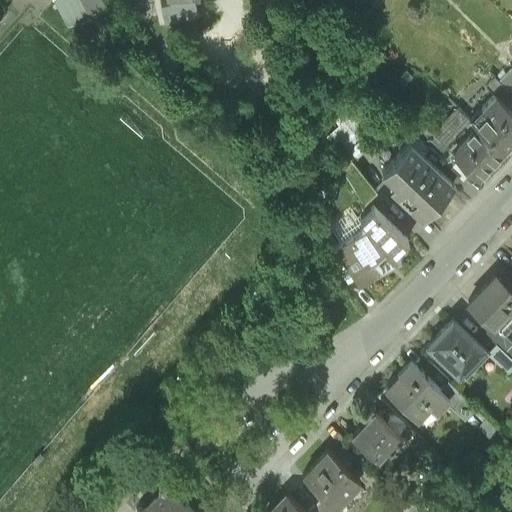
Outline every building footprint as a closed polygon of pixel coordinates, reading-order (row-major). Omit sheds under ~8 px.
[(56,0),(68,24),(90,18),(90,19),(124,2),(123,0),(56,0)] [(159,0),(160,0),(163,18),(196,11),(194,0),(159,0)] [(511,64),(498,80),(511,93),(511,64)] [(511,137),(511,108),(495,92),(481,106),(485,109),(473,122),(474,123),(501,149),(511,137)] [(501,149),(474,123),(450,148),(449,149),(458,157),(457,158),(458,159),(464,164),(464,163),(477,175),(501,149)] [(450,148),(425,125),(416,134),(450,167),(458,159),(457,158),(458,157),(449,149),(450,148)] [(453,183),(408,141),(382,169),(394,181),(390,185),(422,215),(453,183)] [(375,191),(352,162),(344,169),(364,202),(375,191)] [(407,239),(372,205),(359,220),(364,225),(397,257),(399,256),(394,252),(407,239)] [(397,257),(364,225),(332,246),(341,259),(335,264),(344,277),(350,273),(357,284),(381,268),(373,261),(382,251),(392,261),(397,257)] [(511,303),(511,290),(494,273),(468,301),(492,324),(501,333),(503,332),(511,321),(511,315),(506,310),(511,303)] [(487,351),(451,317),(426,344),(456,373),(469,359),(475,365),(487,353),(487,352),(487,351)] [(501,333),(492,324),(485,332),(495,342),(503,350),(511,340),(503,332),(501,333)] [(495,342),(487,351),(487,352),(487,353),(506,372),(511,365),(511,358),(503,350),(495,342)] [(441,389),(411,361),(397,376),(395,375),(387,384),(388,385),(385,388),(415,416),(427,403),(434,410),(447,397),(448,396),(441,389)] [(467,399),(449,381),(441,389),(448,396),(447,397),(458,408),(467,399)] [(398,432),(374,410),(351,434),(375,456),(398,432)] [(359,477),(326,446),(301,473),(323,494),(334,504),(335,503),(359,477)] [(199,511),(185,498),(167,480),(161,480),(158,483),(158,489),(160,490),(153,497),(167,511),(199,511)] [(204,511),(210,506),(193,489),(185,498),(199,511),(204,511)] [(308,511),(307,511),(286,491),(266,511),(308,511)] [(334,504),(323,494),(315,502),(325,511),(337,511),(341,509),(335,503),(334,504)] [(167,511),(153,497),(146,504),(144,503),(138,503),(135,506),(135,511),(167,511)] [(325,511),(315,502),(307,511),(308,511),(325,511)]
